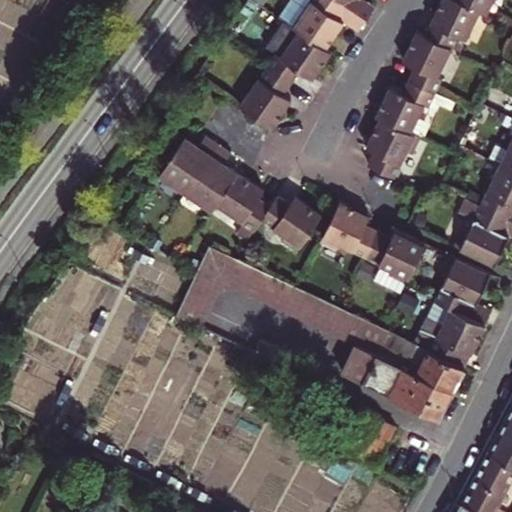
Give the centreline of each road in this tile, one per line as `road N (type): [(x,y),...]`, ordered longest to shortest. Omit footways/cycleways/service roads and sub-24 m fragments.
road 1 (secondary): [(187,0),(0,253)]
road 2 (unknown): [(467,443),(343,379),(310,344),(235,302)]
road 3 (residential): [(430,511),(511,352)]
road 4 (residential): [(407,0),(316,146)]
